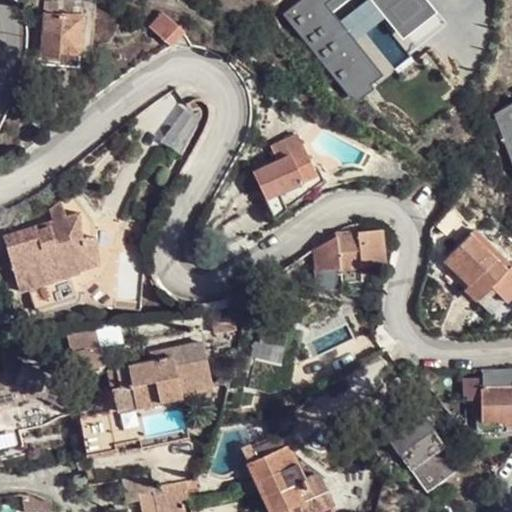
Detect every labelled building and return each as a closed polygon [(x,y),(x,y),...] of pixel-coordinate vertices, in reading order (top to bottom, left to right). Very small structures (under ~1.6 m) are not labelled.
[(424,9),(416,0),(327,0),(326,1),(324,0),(300,0),(283,14),(347,95),(358,100),(373,89),(366,79),(373,74),(326,16),(346,0),(377,0),(400,28),(403,26),(424,9)] [(57,53),(79,55),(82,15),(61,13),(61,4),(44,2),(42,29),(41,56),(57,57),(57,53)] [(424,9),(403,26),(419,45),(440,28),(424,9)] [(171,44),(182,31),(161,13),(150,25),(171,44)] [(78,66),(79,55),(57,53),(57,57),(41,56),(40,63),(78,66)] [(251,78),(243,81),(247,91),(256,87),(251,78)] [(192,97),(159,134),(181,153),(214,116),(192,97)] [(511,103),(494,114),(511,163),(511,103)] [(279,192),(285,207),(303,194),(321,181),(297,133),(271,145),(276,159),(253,170),(265,198),(279,192)] [(274,216),(285,207),(279,192),(265,198),(274,216)] [(80,212),(3,235),(19,290),(29,287),(36,310),(71,299),(76,294),(70,274),(79,272),(79,269),(99,263),(96,222),(88,212),(79,202),(80,212)] [(363,281),(362,265),(361,248),(382,247),(381,229),(338,232),(312,248),(313,259),(316,284),(336,286),(336,274),(342,273),(343,282),(363,281)] [(507,301),(511,295),(511,277),(505,270),(470,235),(444,259),(480,294),(485,290),(489,286),(507,301)] [(384,263),(382,247),(361,248),(362,265),(384,263)] [(115,298),(119,252),(110,251),(109,257),(107,261),(104,266),(100,270),(95,276),(90,279),(81,282),(80,299),(137,309),(138,300),(115,298)] [(98,345),(93,327),(65,331),(70,350),(96,346),(98,345)] [(114,368),(118,387),(129,384),(134,407),(182,396),(182,394),(213,388),(202,342),(149,352),(150,360),(114,368)] [(100,364),(96,346),(70,350),(74,371),(100,364)] [(72,385),(26,362),(0,358),(3,369),(0,369),(0,395),(8,394),(10,401),(38,394),(62,404),(72,385)] [(511,367),(483,368),(484,381),(479,382),(482,417),(507,415),(507,404),(511,403),(511,367)] [(129,384),(118,387),(114,368),(106,369),(111,388),(115,410),(134,407),(129,384)] [(412,394),(377,420),(413,470),(448,444),(412,394)] [(142,447),(192,438),(187,408),(139,417),(137,407),(79,418),(85,453),(117,447),(117,443),(140,439),(142,447)] [(0,449),(22,445),(19,432),(0,436),(0,449)] [(281,432),(251,446),(256,457),(286,444),(281,432)] [(256,457),(251,446),(240,451),(269,511),(312,511),(332,504),(318,473),(304,478),(286,444),(256,457)] [(187,479),(190,488),(200,487),(199,478),(187,479)] [(184,511),(182,498),(181,486),(137,494),(139,511),(184,511)] [(196,510),(196,511),(240,511),(239,501),(196,510)]
